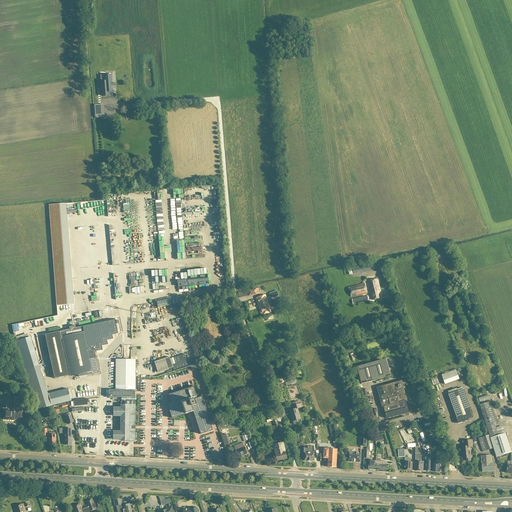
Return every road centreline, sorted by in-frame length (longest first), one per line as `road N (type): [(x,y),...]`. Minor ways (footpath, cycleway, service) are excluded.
road 1 (track): [(238,305),(216,103),(118,106)]
road 2 (primary): [(0,473),(272,489)]
road 3 (primary): [(511,489),(313,478)]
road 4 (unclassified): [(511,485),(313,478)]
road 5 (primary): [(275,476),(115,466)]
road 6 (unclassified): [(275,476),(115,466)]
road 7 (primary): [(313,491),(471,500)]
road 8 (unclassified): [(313,491),(471,500)]
road 9 (unclassified): [(0,478),(141,486)]
road 10 (unclassified): [(141,486),(269,493)]
